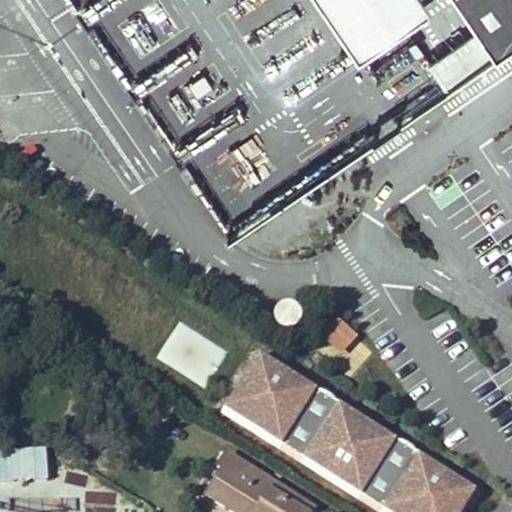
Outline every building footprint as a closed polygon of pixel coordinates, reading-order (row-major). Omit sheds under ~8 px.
[(434,20),(420,0),(318,0),(361,66),(434,20)] [(511,0),(451,0),(476,37),(427,69),(445,95),(494,62),(511,49),(511,0)] [(336,320),(318,339),(340,359),(357,340),(336,320)] [(128,417),(158,435),(171,414),(142,395),(128,417)] [(426,461),(431,455),(404,438),(400,444),(426,461)] [(221,474),(210,492),(241,511),(309,511),(225,458),(217,471),(221,474)] [(417,511),(470,511),(484,491),(447,467),(417,511)] [(241,511),(210,492),(206,497),(228,511),(241,511)]
